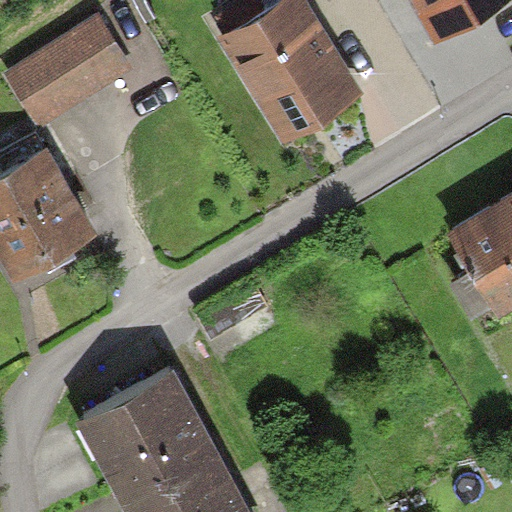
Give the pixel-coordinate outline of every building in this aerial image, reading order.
[(279,136),(360,87),(308,0),(268,0),(216,31),(279,136)] [(511,0),(401,0),(430,50),(511,2),(511,0)] [(133,69),(102,12),(6,68),(40,124),(133,69)] [(0,159),(0,256),(13,279),(93,234),(37,138),(0,159)] [(511,184),(444,227),(493,308),(511,297),(511,184)] [(67,409),(121,511),(248,511),(167,357),(67,409)]
